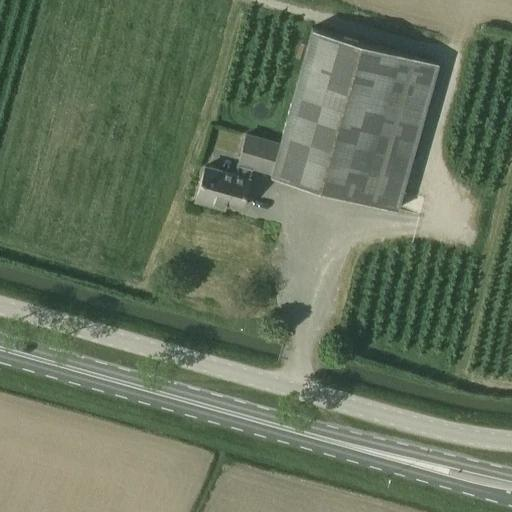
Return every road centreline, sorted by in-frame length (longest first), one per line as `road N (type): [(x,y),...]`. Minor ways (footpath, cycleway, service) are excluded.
road 1 (unclassified): [(511,444),(393,419),(0,309)]
road 2 (primary): [(330,441),(0,348)]
road 3 (primary): [(330,441),(338,452),(511,500)]
road 4 (primary): [(511,478),(330,441)]
